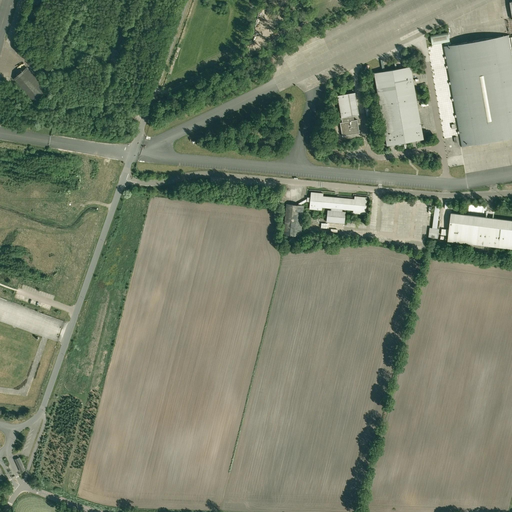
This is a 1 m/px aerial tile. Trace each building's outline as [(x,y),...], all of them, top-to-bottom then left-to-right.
[(449,32),(431,35),(432,44),(450,41),(449,32)] [(444,66),(445,68),(446,68),(460,147),(511,137),(511,36),(511,37),(510,35),(442,47),(446,66),(444,66)] [(387,146),(400,143),(399,144),(399,145),(400,145),(401,145),(401,144),(403,144),(403,143),(423,139),(410,66),(374,73),(387,146)] [(43,94),(45,92),(47,90),(44,87),(34,76),(26,67),(13,79),(24,90),(34,102),(37,99),(40,101),(45,97),(45,96),(43,94)] [(337,95),(342,122),(340,123),(342,136),(359,133),(357,120),(352,121),(351,115),(359,114),(355,92),(337,95)] [(375,116),(373,105),(365,107),(367,118),(375,116)] [(360,150),(346,149),(345,158),(359,159),(360,150)] [(298,205),(301,205),(301,204),(306,201),(310,201),(309,209),(321,210),(321,207),(331,208),(331,211),(328,210),(327,222),(344,223),(345,212),(342,212),(342,209),(353,210),(353,213),(365,214),(366,197),(355,196),(354,199),(338,197),(337,198),(335,198),(335,197),(322,196),(322,193),(323,193),(311,192),(310,198),(308,198),(308,199),(306,199),(298,203),(298,205)] [(304,205),(301,205),(298,205),(297,205),(293,205),(293,204),(286,204),(283,234),(287,235),(286,243),(296,244),(297,236),(301,236),(302,220),(304,205)] [(472,244),(472,243),(474,243),(474,244),(511,248),(511,220),(451,213),(448,241),(472,244)] [(429,229),(428,238),(438,239),(439,230),(436,230),(432,229),(429,229)] [(19,457),(15,459),(21,472),(25,470),(19,457)]
